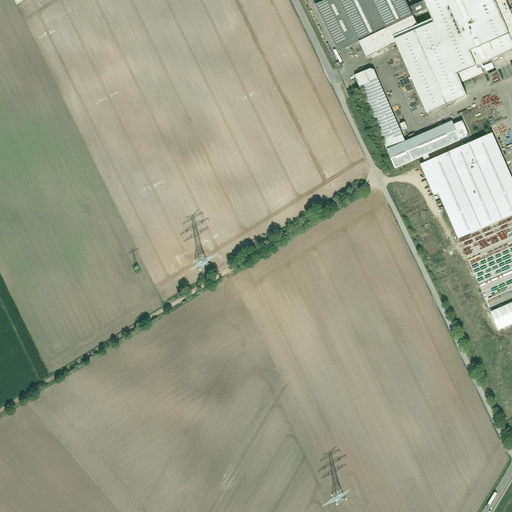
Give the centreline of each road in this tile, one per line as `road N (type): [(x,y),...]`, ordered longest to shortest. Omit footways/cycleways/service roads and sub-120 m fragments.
road 1 (track): [(401,222),(511,450)]
road 2 (unclassified): [(163,307),(379,177)]
road 3 (unclassified): [(295,0),(379,177)]
